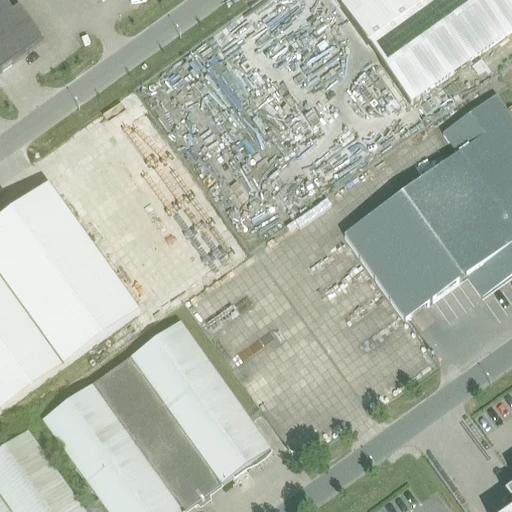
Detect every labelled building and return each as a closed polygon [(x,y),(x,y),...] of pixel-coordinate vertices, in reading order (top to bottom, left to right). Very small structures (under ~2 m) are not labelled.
[(0,0),(0,75),(43,45),(19,11),(12,16),(0,0)] [(511,0),(332,0),(410,107),(511,33),(511,0)] [(292,19),(274,28),(282,45),(300,36),(292,19)] [(229,31),(131,98),(212,215),(234,200),(233,190),(246,181),(267,179),(284,178),(291,173),(290,158),(248,97),(235,106),(236,114),(220,115),(206,125),(235,123),(241,118),(242,133),(227,134),(227,143),(214,152),(194,154),(181,135),(180,117),(170,102),(244,52),(229,31)] [(283,47),(261,57),(277,91),(306,78),(309,83),(328,74),(312,41),(286,53),(283,47)] [(482,301),(511,279),(511,122),(495,99),(443,137),(458,158),(344,239),(405,324),(467,280),(482,301)] [(48,189),(0,223),(0,281),(64,370),(139,316),(48,189)] [(272,230),(294,223),(289,205),(266,212),(272,230)] [(219,222),(244,254),(260,242),(235,210),(219,222)] [(0,281),(0,415),(64,370),(0,281)] [(180,327),(42,426),(98,504),(104,511),(189,511),(271,454),(180,327)] [(80,511),(27,436),(0,455),(0,511),(104,511),(98,504),(96,506),(87,511),(80,511)] [(511,506),(511,490),(503,497),(504,498),(505,497),(511,506)]
